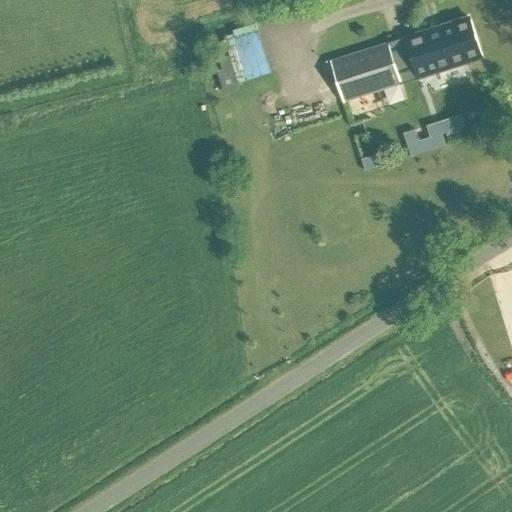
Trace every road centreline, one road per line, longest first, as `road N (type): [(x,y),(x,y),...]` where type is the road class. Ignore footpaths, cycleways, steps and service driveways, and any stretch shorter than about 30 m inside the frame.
road 1 (unclassified): [(511,238),(87,511)]
road 2 (unknown): [(416,0),(296,44)]
